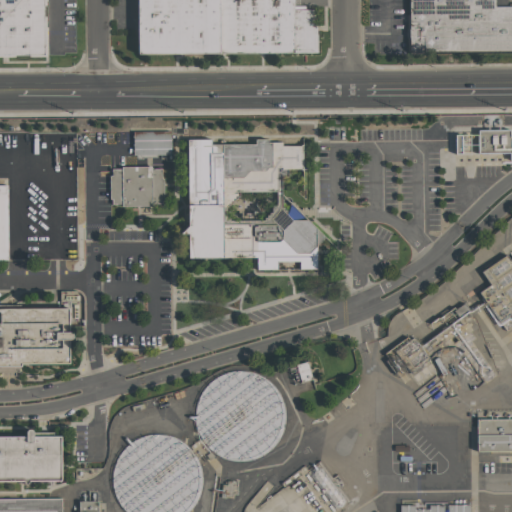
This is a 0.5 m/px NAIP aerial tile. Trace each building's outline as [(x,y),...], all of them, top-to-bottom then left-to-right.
[(0,0),(43,0),(44,54),(0,54),(0,0)] [(315,51),(138,52),(137,0),(294,0),(294,8),(315,8),(315,51)] [(511,49),(410,50),(409,0),(494,0),(495,6),(511,5),(511,49)] [(511,130),(478,130),(477,157),(511,157),(511,130)] [(170,156),(133,156),(133,131),(170,131),(170,156)] [(302,145),(302,170),(287,170),(287,177),(282,177),(282,207),(284,207),(284,209),(286,209),(286,214),(292,219),(307,219),(325,237),(316,246),(316,269),(300,269),(299,260),(276,261),(276,268),(257,268),(257,256),(189,257),(189,232),(181,233),(188,225),(187,139),(210,138),(210,143),(255,143),(255,138),(267,138),(267,142),(280,141),(282,145),(302,145)] [(111,168),(121,168),(121,166),(151,166),(151,169),(163,169),(163,203),(151,203),(151,205),(121,205),(121,204),(111,204),(111,199),(109,199),(109,175),(111,174),(111,168)] [(7,185),(0,185),(0,259),(8,260),(7,185)] [(511,316),(510,314),(499,321),(478,291),(489,284),(480,271),(507,253),(511,259),(511,258),(511,316)] [(70,362),(21,362),(21,365),(0,365),(0,307),(70,307),(70,362)] [(197,457),(196,375),(276,374),(278,456),(197,457)] [(476,418),(511,418),(511,449),(477,449),(476,418)] [(156,433),(188,441),(199,472),(199,480),(191,511),(123,511),(115,486),(114,473),(123,443),(152,433),(156,433)] [(0,436),(60,436),(60,482),(0,482),(0,436)] [(61,511),(0,511),(0,498),(61,498),(61,511)] [(79,511),(79,500),(98,500),(98,511),(79,511)]
